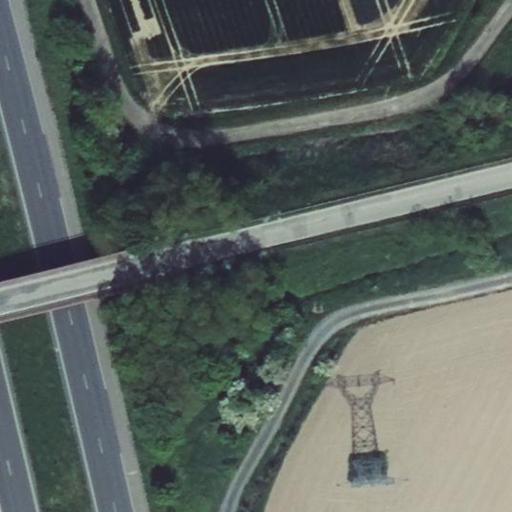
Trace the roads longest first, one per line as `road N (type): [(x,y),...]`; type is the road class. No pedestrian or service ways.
road 1 (track): [(511,4),(480,50),(431,95),(199,141),(157,131),(127,109),(89,0)]
road 2 (tertiary): [(0,300),(511,175)]
road 3 (motorway): [(116,511),(0,38)]
road 4 (track): [(511,275),(367,309),(326,335),(225,511)]
